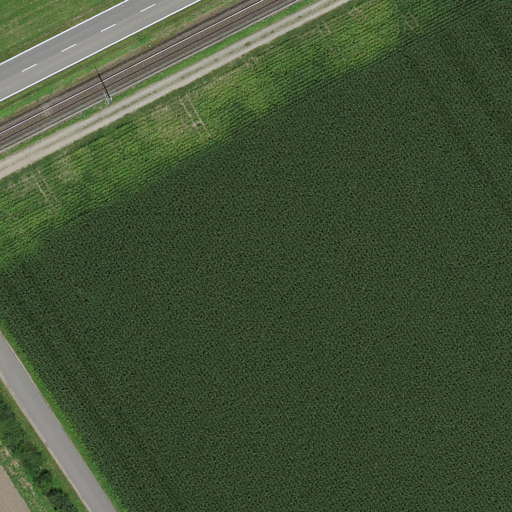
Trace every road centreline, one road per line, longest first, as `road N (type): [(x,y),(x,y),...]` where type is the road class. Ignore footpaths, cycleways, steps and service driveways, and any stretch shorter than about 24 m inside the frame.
road 1 (track): [(342,0),(0,171)]
road 2 (primary): [(168,0),(0,85)]
